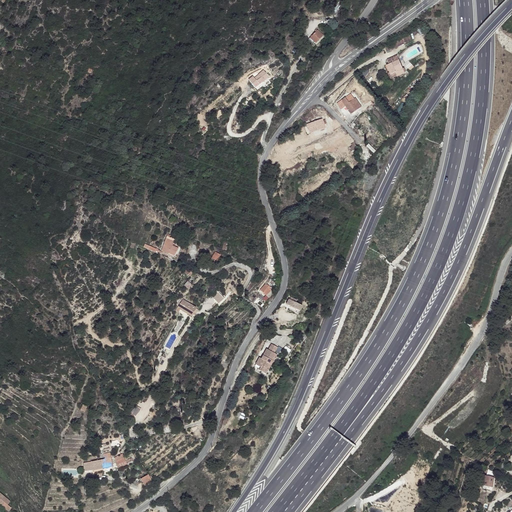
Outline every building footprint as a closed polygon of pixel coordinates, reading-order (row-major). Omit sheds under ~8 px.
[(309,40),(315,45),(322,39),(316,33),(309,40)] [(400,70),(397,61),(390,63),(384,65),(387,74),(385,74),(387,80),(395,77),(394,75),(402,72),(402,69),(400,70)] [(256,79),(259,83),(267,77),(261,71),(257,75),(258,77),(256,79)] [(247,80),(253,88),(259,83),(256,79),(254,76),(253,75),(247,80)] [(354,99),(350,94),(345,98),(348,103),(354,99)] [(345,98),(344,97),(336,103),(340,110),(345,107),(344,105),(348,103),(345,98)] [(361,108),(355,99),(354,99),(348,103),(344,105),(345,107),(349,113),(355,109),(356,111),(361,108)] [(324,128),(322,118),(306,124),(309,133),(324,128)] [(354,149),(351,143),(346,147),(349,152),(353,150),(354,149)] [(161,242),(159,251),(173,255),(175,246),(170,244),(172,238),(166,236),(161,242)] [(210,250),(206,257),(212,259),(215,253),(210,250)] [(262,284),(256,289),(265,297),(270,291),(266,288),(268,286),(265,283),(263,285),(262,284)] [(297,300),(291,297),(289,299),(286,304),(295,309),(299,312),(302,307),(298,304),(295,303),(297,300)] [(179,309),(189,315),(191,311),(193,312),(196,309),(180,299),(173,310),(176,312),(179,309)] [(258,357),(254,365),(260,368),(261,367),(266,369),(268,364),(271,366),(273,361),(271,360),(275,353),(274,352),(277,346),(271,343),(268,349),(266,348),(260,358),(258,357)] [(271,366),(268,364),(266,369),(261,367),(260,368),(260,370),(267,374),(271,366)] [(100,460),(101,468),(112,466),(108,453),(102,454),(103,460),(100,460)] [(113,457),(118,468),(131,462),(130,460),(131,460),(130,458),(124,461),(121,454),(113,457)] [(81,463),(82,471),(91,469),(91,470),(101,468),(100,460),(81,463)] [(143,486),(150,482),(145,471),(138,476),(143,486)] [(6,505),(9,502),(0,494),(0,505),(8,511),(10,508),(6,505)]
